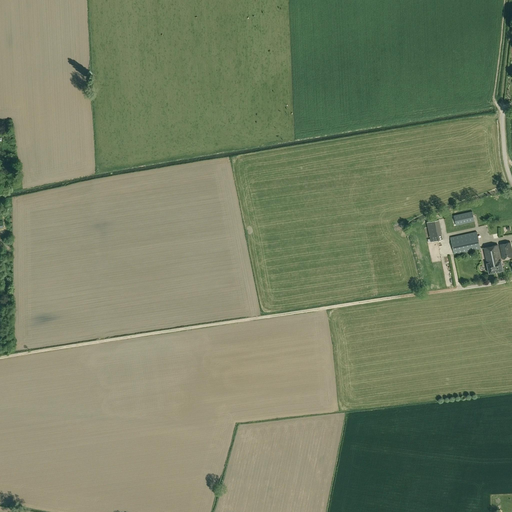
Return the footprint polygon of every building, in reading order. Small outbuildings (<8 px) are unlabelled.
[(456,225),(475,221),(473,211),(454,215),(456,225)] [(427,222),(431,241),(443,239),(439,219),(427,222)] [(481,248),(477,232),(451,237),(451,238),(451,240),(453,248),(454,255),(481,249),(481,248)] [(500,245),(500,248),(503,259),(511,257),(511,248),(511,242),(500,245)] [(498,245),(483,248),(487,263),(489,273),(503,270),(501,260),(502,260),(499,248),(498,245)]
